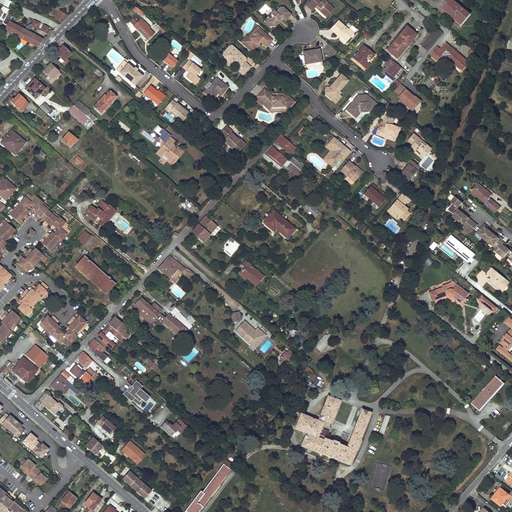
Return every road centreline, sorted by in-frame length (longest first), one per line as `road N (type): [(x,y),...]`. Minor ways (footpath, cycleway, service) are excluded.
road 1 (residential): [(25,406),(272,136)]
road 2 (residential): [(105,0),(143,61),(212,115),(272,61)]
road 3 (unknown): [(3,0),(47,20),(55,38),(128,96)]
road 4 (secondary): [(25,406),(144,511)]
road 5 (residential): [(272,61),(382,164)]
road 6 (secondary): [(93,0),(0,95)]
